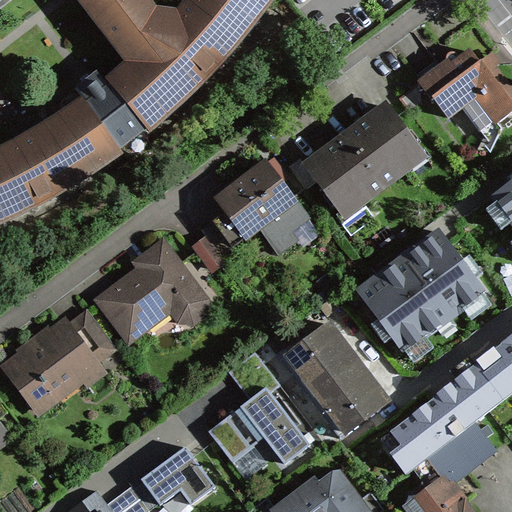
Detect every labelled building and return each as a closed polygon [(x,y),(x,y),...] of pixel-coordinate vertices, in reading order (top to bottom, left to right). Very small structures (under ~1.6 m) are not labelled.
[(80,0),(123,55),(125,53),(133,63),(109,81),(112,83),(108,86),(97,72),(75,89),(88,104),(84,106),(82,103),(43,129),(3,152),(0,153),(0,222),(18,215),(56,195),(88,176),(120,155),(117,152),(147,128),(150,132),(200,86),(239,42),(265,9),(260,0),(191,0),(180,16),(156,13),(145,0),(80,0)] [(447,56),(448,62),(420,84),(433,101),(434,99),(449,118),(463,107),(483,132),(488,127),(498,140),(503,129),(499,124),(511,113),(511,101),(490,72),(496,68),(489,58),(480,65),(471,53),(462,60),(458,55),(452,53),(447,56)] [(387,108),(347,138),(383,186),(423,156),(387,108)] [(347,138),(307,167),(318,182),(343,216),(383,186),(347,138)] [(318,182),(307,167),(300,158),(289,167),(306,190),(318,182)] [(267,163),(217,200),(228,215),(245,239),(261,227),(279,252),(294,240),(288,232),(308,217),(267,163)] [(511,183),(494,196),(511,220),(511,183)] [(220,257),(245,239),(228,215),(203,233),(207,239),(220,257)] [(401,262),(359,292),(404,352),(485,293),(440,233),(401,262)] [(222,259),(220,257),(207,239),(194,248),(209,268),(222,259)] [(100,301),(130,340),(146,328),(142,322),(167,302),(181,321),(193,321),(205,312),(207,300),(163,243),(149,254),(151,262),(100,301)] [(89,312),(70,326),(98,362),(117,348),(89,312)] [(22,358),(5,371),(36,411),(81,377),(87,386),(105,372),(98,362),(70,326),(68,323),(41,344),(39,341),(20,356),(22,358)] [(388,404),(328,324),(281,359),(325,418),(324,419),(328,424),(330,423),(342,439),(370,417),(388,404)] [(511,337),(476,365),(503,401),(511,394),(511,337)] [(230,375),(250,400),(266,388),(271,393),(281,386),(257,354),(230,375)] [(503,401),(476,365),(379,435),(407,472),(503,401)] [(250,400),(209,431),(233,462),(264,438),(285,465),(311,446),(271,393),(266,388),(250,400)] [(450,442),(471,470),(494,452),(473,424),(450,442)] [(448,486),(452,484),(471,470),(450,442),(427,459),(442,478),(448,486)] [(186,447),(141,480),(159,504),(161,506),(181,491),(192,505),(216,488),(186,447)] [(271,511),(272,511),(370,511),(361,499),(340,471),(321,485),(316,478),(275,508),(271,511)] [(442,478),(407,503),(413,511),(452,511),(465,502),(452,484),(448,486),(442,478)] [(148,511),(159,504),(141,480),(108,505),(112,511),(148,511)] [(361,499),(370,511),(383,511),(385,511),(371,491),(361,499)] [(75,511),(112,511),(108,505),(100,494),(75,511)] [(269,511),(271,511),(275,508),(267,498),(250,511),(269,511)] [(472,511),(465,502),(452,511),(472,511)]
